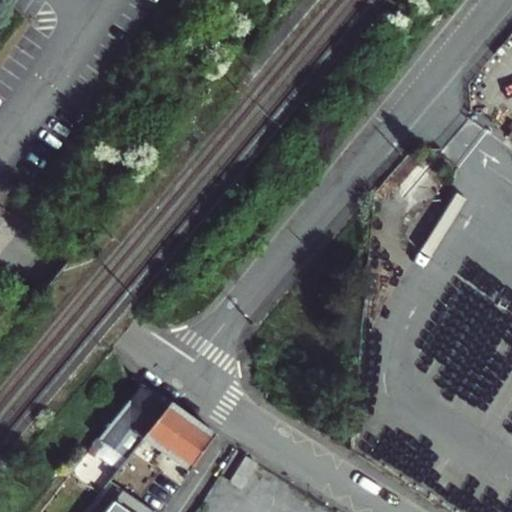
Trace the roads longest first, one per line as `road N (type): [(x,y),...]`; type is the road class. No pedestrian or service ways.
road 1 (residential): [(181,376),(502,0)]
road 2 (residential): [(181,376),(0,240)]
road 3 (residential): [(389,511),(240,416)]
